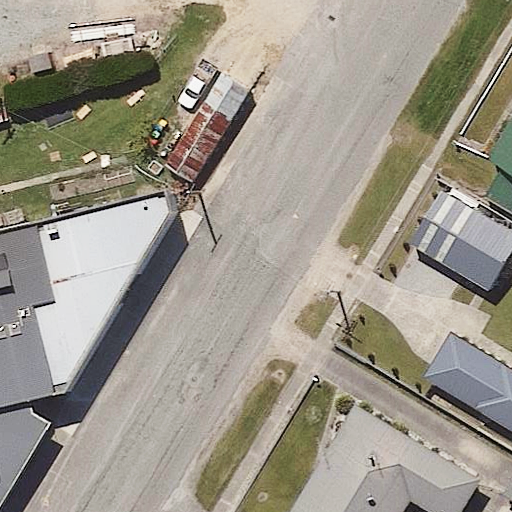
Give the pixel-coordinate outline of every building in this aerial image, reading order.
[(511,55),(460,143),(511,172),(511,55)] [(0,215),(0,454),(159,180),(0,215)] [(511,275),(511,231),(440,187),(404,246),(495,303),(511,275)] [(511,359),(429,310),(399,359),(511,427),(511,359)] [(327,389),(255,511),(368,511),(383,487),(424,511),(453,463),(327,389)]
